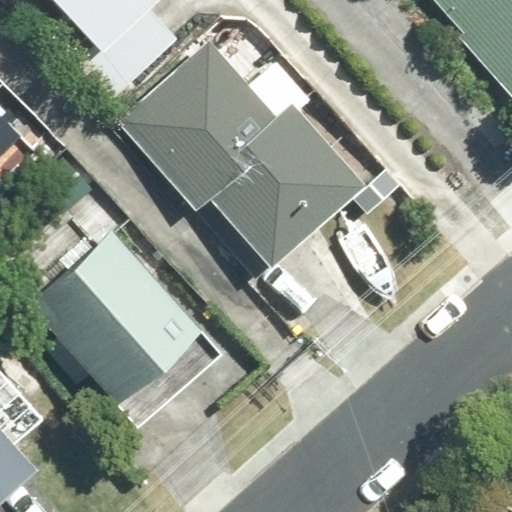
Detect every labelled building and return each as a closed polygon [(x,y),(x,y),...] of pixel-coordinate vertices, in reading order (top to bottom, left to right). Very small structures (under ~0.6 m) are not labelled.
[(51,0),(93,44),(140,0),(51,0)] [(511,0),(432,0),(461,32),(456,36),(511,99),(511,0)] [(144,8),(85,65),(112,92),(170,35),(144,8)] [(358,179),(293,106),(305,96),(272,58),(243,84),(204,41),(115,119),(191,206),(205,194),(265,262),(358,179)] [(0,183),(0,140),(12,129),(0,117),(0,195),(6,189),(0,183)] [(58,156),(30,185),(59,214),(87,185),(58,156)] [(24,302),(53,335),(42,345),(74,382),(86,371),(133,424),(217,350),(108,228),(24,302)] [(0,499),(48,455),(0,403),(0,499)]
